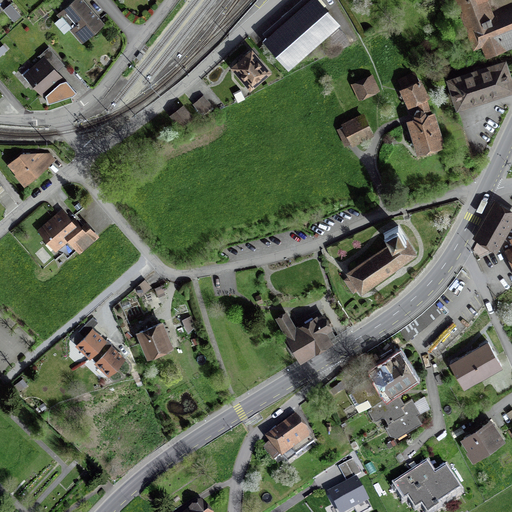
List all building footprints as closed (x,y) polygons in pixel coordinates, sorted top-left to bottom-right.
[(53,0),(63,10),(60,13),(62,16),(54,22),(64,34),(72,27),(73,29),(78,25),(88,36),(102,24),(81,0),(53,0)] [(315,0),(313,0),(267,41),(288,64),(335,23),(315,0)] [(487,56),(511,45),(511,4),(509,6),(510,9),(493,15),(486,0),(455,0),(474,47),(482,44),(487,56)] [(44,92),(60,78),(56,72),(64,65),(49,48),(41,55),(44,59),(31,70),(29,68),(21,74),(29,83),(33,80),(44,92)] [(251,53),(235,67),(243,76),(241,78),(247,85),(249,83),(250,84),(266,71),(251,53)] [(459,105),(511,87),(503,63),(451,81),(459,105)] [(403,88),(402,88),(409,103),(418,99),(421,109),(416,110),(414,114),(416,120),(409,122),(418,151),(443,143),(434,114),(431,115),(425,96),(426,95),(415,72),(399,80),(403,88)] [(367,77),(356,82),(362,93),(372,88),(367,77)] [(193,104),(202,114),(212,106),(203,95),(193,104)] [(172,115),(181,127),(192,118),(182,106),(172,115)] [(371,132),(363,117),(338,129),(345,145),(371,132)] [(457,167),(473,161),(459,120),(443,125),(457,167)] [(22,153),(10,164),(18,174),(21,171),(29,180),(46,165),(45,164),(53,157),(48,153),(39,153),(37,155),(35,152),(32,155),(31,152),(22,152),(22,153)] [(477,239),(493,248),(511,214),(511,213),(497,205),(477,239)] [(67,257),(78,248),(80,250),(96,236),(86,225),(82,229),(77,224),(74,224),(63,211),(40,231),(49,241),(51,238),(67,257)] [(415,252),(413,252),(398,225),(383,233),(390,244),(349,272),(362,289),(413,253),(415,254),(415,252)] [(301,357),(335,337),(323,316),(297,332),(286,313),(277,318),(287,334),(287,333),(289,336),(282,339),(292,357),(299,353),(301,357)] [(190,317),(183,320),(188,331),(194,326),(190,317)] [(161,323),(139,332),(150,357),(168,350),(166,347),(170,346),(161,323)] [(77,344),(91,357),(105,342),(91,329),(77,344)] [(451,363),(464,386),(501,364),(488,342),(451,363)] [(110,347),(96,361),(110,374),(124,359),(110,347)] [(413,375),(400,354),(382,364),(382,365),(374,370),(376,373),(387,391),(413,375)] [(352,387),(351,392),(357,401),(355,403),(360,411),(369,406),(377,401),(389,394),(387,391),(376,373),(352,387)] [(400,406),(403,404),(404,403),(398,393),(391,397),(389,394),(377,401),(369,406),(368,410),(375,419),(378,420),(383,416),(384,414),(389,411),(394,419),(405,413),(400,406)] [(412,399),(404,403),(403,404),(400,406),(405,413),(394,419),(386,424),(385,427),(390,435),(392,436),(401,430),(407,432),(422,422),(417,415),(420,412),(412,399)] [(265,446),(274,459),(282,453),(281,452),(289,446),(296,455),(314,442),(296,419),(271,439),(272,441),(265,446)] [(468,449),(474,457),(502,438),(490,420),(463,438),(470,448),(468,449)] [(395,486),(404,500),(413,495),(419,504),(425,500),(432,510),(460,491),(446,469),(435,477),(427,465),(395,486)] [(356,480),(330,494),(339,511),(344,511),(367,500),(356,480)]
